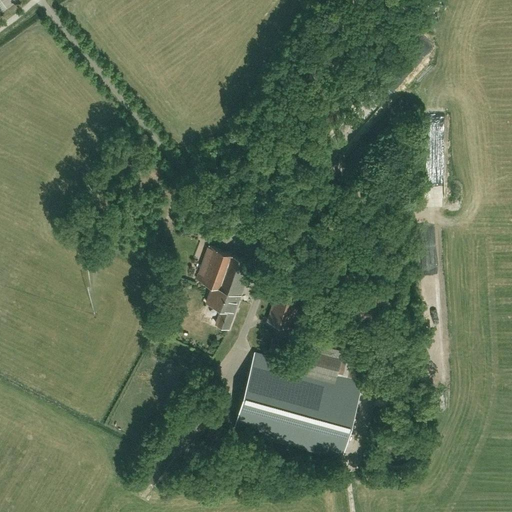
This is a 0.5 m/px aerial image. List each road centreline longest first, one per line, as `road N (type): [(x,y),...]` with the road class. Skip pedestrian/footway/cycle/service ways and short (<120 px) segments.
road 1 (unclassified): [(290,243),(204,205),(38,0)]
road 2 (unknown): [(290,243),(371,352)]
